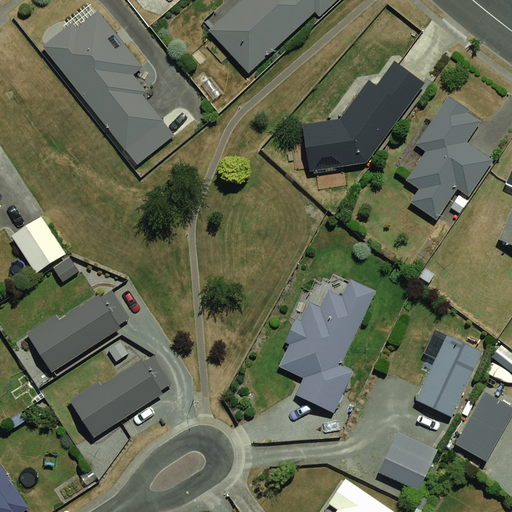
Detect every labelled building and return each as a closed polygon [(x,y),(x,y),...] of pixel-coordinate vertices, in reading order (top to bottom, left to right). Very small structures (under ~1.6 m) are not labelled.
[(240,0),(210,28),(249,70),(326,0),(240,0)] [(86,15),(45,48),(138,162),(179,129),(86,15)] [(338,124),(292,127),(297,169),(367,159),(410,99),(380,76),(338,124)] [(413,186),(404,200),(427,215),(447,182),(465,194),(487,158),(467,146),(479,126),(438,100),(412,143),(419,148),(400,179),(413,186)] [(511,200),(495,237),(511,245),(511,200)] [(68,271),(34,217),(5,235),(39,290),(68,271)] [(296,394),(326,406),(377,286),(353,276),(344,298),(327,291),(320,307),(305,301),(277,367),(303,378),(296,394)] [(97,289),(26,334),(51,373),(122,328),(97,289)] [(441,338),(412,400),(451,418),(479,356),(441,338)] [(141,358),(69,400),(91,436),(162,394),(141,358)] [(505,412),(474,396),(447,446),(478,463),(505,412)] [(388,431),(371,472),(414,490),(431,449),(388,431)] [(0,468),(0,511),(17,511),(24,508),(0,468)] [(328,511),(392,511),(346,479),(332,500),(328,511)]
